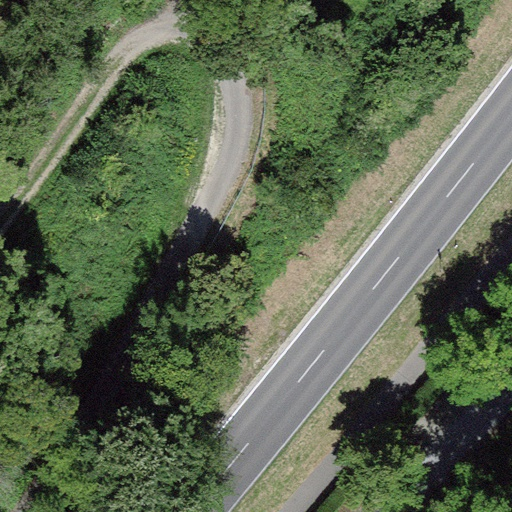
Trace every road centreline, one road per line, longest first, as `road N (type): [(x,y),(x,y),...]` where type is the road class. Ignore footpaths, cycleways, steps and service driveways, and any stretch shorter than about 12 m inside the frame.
road 1 (track): [(24,511),(137,344),(233,167),(241,124),(231,67),(201,17),(200,0)]
road 2 (secondary): [(511,122),(197,511)]
road 3 (track): [(0,215),(126,48),(201,17)]
